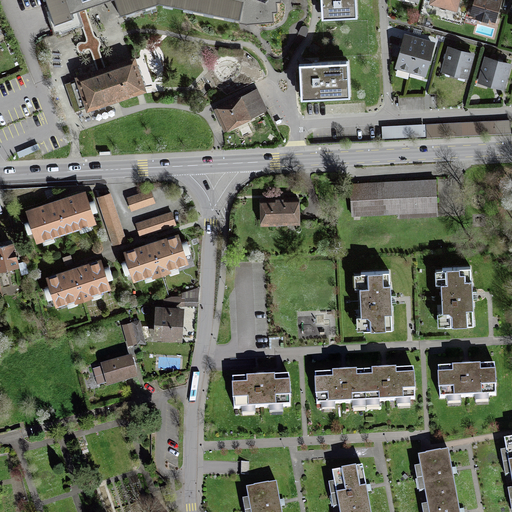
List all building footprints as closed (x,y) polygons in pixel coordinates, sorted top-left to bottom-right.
[(54,35),(83,28),(89,45),(98,71),(106,68),(91,25),(85,9),(111,0),(115,0),(120,15),(158,3),(253,22),(274,21),(282,0),(46,0),(47,4),(44,5),(54,35)] [(357,18),(355,0),(321,0),(322,13),(323,20),(357,18)] [(458,0),(432,0),(432,2),(456,9),(458,0)] [(499,0),(476,0),(472,17),(494,23),(499,0)] [(423,41),(419,40),(414,38),(404,36),(395,68),(426,76),(435,44),(423,41)] [(473,54),(450,48),(444,71),(467,77),(473,54)] [(509,65),(486,59),(481,81),(504,86),(509,65)] [(142,89),(133,60),(106,68),(98,71),(79,77),(89,107),(108,100),(142,89)] [(301,98),(350,96),(349,60),(300,63),(300,67),(301,98)] [(253,91),(216,108),(227,130),(263,113),(253,91)] [(511,118),(426,123),(426,138),(511,133),(511,118)] [(437,179),(351,182),(352,219),(438,215),(437,179)] [(51,188),(44,191),(46,198),(54,195),(51,188)] [(154,202),(150,190),(128,198),(131,210),(154,202)] [(94,221),(85,193),(63,200),(65,206),(62,207),(60,203),(53,205),(55,210),(51,211),(49,204),(28,211),(37,240),(94,221)] [(110,193),(98,197),(113,245),(125,241),(110,193)] [(300,199),(259,200),(260,224),(301,223),(300,199)] [(172,212),(136,224),(140,236),(175,224),(172,212)] [(128,260),(122,262),(125,273),(132,271),(134,278),(153,272),(154,275),(168,270),(167,268),(186,261),(184,254),(190,252),(186,241),(180,243),(178,235),(158,242),(160,248),(157,249),(155,244),(149,246),(150,251),(147,252),(145,246),(125,252),(128,260)] [(12,244),(0,246),(0,268),(17,265),(12,244)] [(72,262),(70,255),(63,258),(65,265),(72,262)] [(68,271),(48,278),(50,285),(44,287),(48,299),(54,297),(56,304),(75,298),(76,301),(91,296),(90,293),(109,287),(106,279),(112,277),(109,266),(103,268),(100,261),(80,267),(82,274),(79,274),(78,270),(71,272),(73,277),(70,278),(68,271)] [(444,311),(445,325),(473,324),(470,267),(442,268),(443,282),(441,282),(442,311),(444,311)] [(389,271),(361,272),(361,287),(359,287),(361,315),(363,315),(364,330),(392,328),(389,271)] [(183,305),(183,297),(170,297),(164,299),(164,305),(183,305)] [(180,311),(159,310),(158,338),(170,339),(171,336),(178,336),(180,311)] [(137,321),(132,322),(137,342),(144,342),(143,338),(142,338),(137,321)] [(123,325),(129,345),(137,342),(132,322),(123,325)] [(136,377),(130,358),(93,369),(98,386),(122,379),(123,381),(136,377)] [(438,368),(440,398),(496,395),(494,365),(438,368)] [(415,400),(413,369),(385,371),(364,372),(344,373),(315,374),(316,405),(366,402),(415,400)] [(288,375),(232,378),(234,409),(290,406),(290,397),(288,375)] [(452,472),(448,450),(418,456),(426,498),(428,511),(459,511),(456,492),(452,472)] [(339,511),(370,511),(370,508),(366,489),(362,466),(332,472),(339,511)] [(276,482),(246,488),(250,511),(281,511),(280,505),(276,482)] [(166,486),(160,488),(163,495),(169,493),(166,486)]
